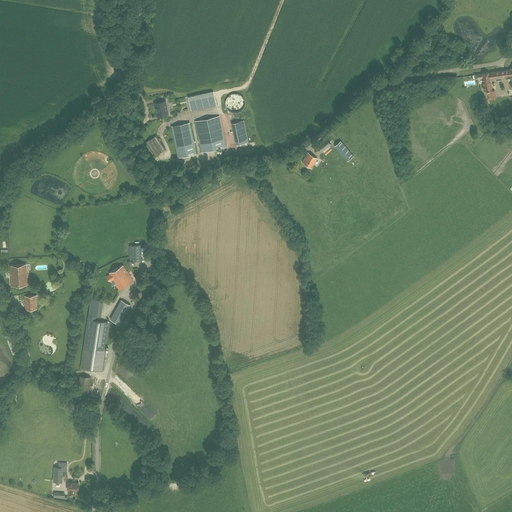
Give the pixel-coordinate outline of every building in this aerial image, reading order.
[(501,71),(502,76),(505,76),(511,75),(511,80),(511,67),(511,68),(510,68),(511,70),(505,70),(504,70),(501,71)] [(478,74),(475,74),(475,75),(476,79),(479,79),(483,78),(484,85),(483,85),(483,86),(482,86),(483,89),(484,89),(484,90),(487,90),(488,90),(489,90),(492,89),(491,84),(490,80),(490,78),(491,77),(491,78),(501,76),(501,77),(502,76),(501,71),(500,71),(490,72),(491,73),(489,73),(489,72),(482,73),(478,74)] [(156,110),(167,107),(165,101),(155,103),(156,110)] [(167,107),(156,110),(157,116),(168,114),(167,107)] [(201,153),(226,147),(219,116),(195,121),(201,153)] [(171,126),(177,158),(196,154),(190,122),(171,126)] [(165,149),(156,135),(146,142),(155,156),(165,149)] [(326,138),(318,145),(323,151),(329,146),(331,144),(326,138)] [(341,142),(335,147),(335,148),(348,162),(354,157),(341,142)] [(312,169),(318,158),(308,152),(302,162),(312,169)] [(132,266),(132,261),(142,261),(141,245),(129,245),(130,261),(127,261),(128,266),(132,266)] [(10,265),(12,286),(27,284),(26,264),(10,265)] [(123,287),(133,281),(123,265),(116,269),(120,275),(118,277),(123,287)] [(116,269),(109,273),(110,274),(106,277),(109,281),(113,279),(119,289),(123,287),(118,277),(120,275),(116,269)] [(25,296),(26,310),(37,309),(36,295),(25,296)] [(13,304),(9,296),(4,300),(7,307),(13,304)] [(121,300),(110,319),(119,324),(130,305),(121,300)] [(103,372),(105,353),(110,322),(96,320),(96,316),(88,315),(80,369),(103,372)] [(78,392),(89,394),(91,377),(80,375),(78,392)] [(67,463),(59,463),(59,467),(55,467),(54,481),(62,481),(62,472),(66,473),(67,463)] [(73,494),(75,494),(75,490),(78,490),(78,482),(68,482),(68,490),(69,490),(68,494),(70,494),(70,495),(71,496),(72,496),(73,495),(73,494)]
